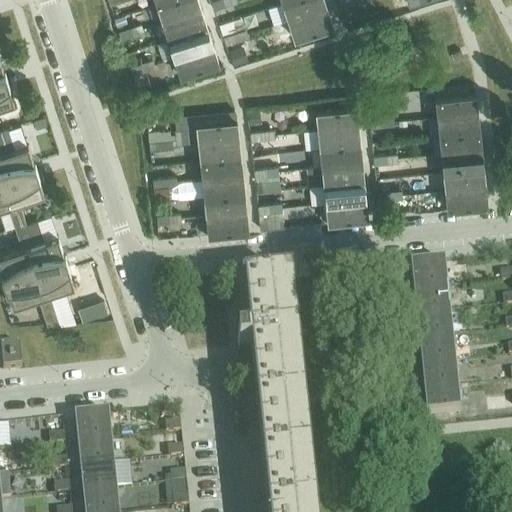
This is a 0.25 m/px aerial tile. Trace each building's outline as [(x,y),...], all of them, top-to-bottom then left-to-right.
[(198,0),(170,0),(157,4),(163,22),(201,9),(198,0)] [(225,6),(223,0),(215,0),(211,1),(214,10),(225,6)] [(290,0),(283,2),(271,6),(277,24),(289,20),(327,7),(324,0),(290,0)] [(327,7),(289,20),(295,38),(333,26),(327,7)] [(201,9),(163,22),(169,39),(207,27),(201,9)] [(128,24),(141,20),(138,10),(124,15),(128,24)] [(141,24),(129,28),(132,36),(144,33),(141,24)] [(207,27),(169,39),(175,57),(213,44),(207,27)] [(121,40),(132,36),(129,28),(118,31),(121,40)] [(246,29),(234,33),(237,41),(248,38),(246,29)] [(225,45),(237,41),(234,33),(223,37),(225,45)] [(213,44),(175,57),(181,75),(219,62),(213,44)] [(234,65),(249,60),(244,45),(229,50),(234,65)] [(153,59),(141,63),(144,72),(155,68),(153,59)] [(132,75),(144,72),(141,63),(130,67),(132,75)] [(6,78),(0,79),(0,107),(14,103),(6,78)] [(436,98),(438,117),(478,113),(476,94),(436,98)] [(316,110),(318,129),(358,125),(356,106),(316,110)] [(233,110),(174,116),(175,128),(197,125),(199,142),(238,138),(236,119),(235,119),(234,110),(233,110)] [(260,112),(249,113),(250,122),(260,122),(260,112)] [(478,113),(438,117),(440,135),(480,131),(478,113)] [(393,116),(381,118),(382,127),(394,125),(393,116)] [(44,117),(34,120),(37,127),(46,124),(44,117)] [(381,118),(369,119),(370,128),(382,127),(381,118)] [(21,125),(8,130),(14,149),(27,145),(21,125)] [(318,129),(304,130),(306,149),(320,147),(360,143),(358,125),(318,129)] [(36,169),(28,144),(27,145),(14,149),(8,130),(7,128),(0,130),(0,143),(3,153),(0,153),(0,162),(6,179),(36,169)] [(274,129),(262,131),(263,139),(275,138),(274,129)] [(250,132),(251,141),(263,139),(262,131),(250,132)] [(480,131),(440,135),(442,153),(482,149),(480,131)] [(148,133),(149,142),(160,141),(160,132),(148,133)] [(238,138),(199,142),(200,160),(240,156),(238,138)] [(172,139),(160,141),(161,150),(173,148),(172,139)] [(149,142),(149,147),(149,151),(161,150),(160,141),(149,142)] [(360,143),(320,147),(322,166),(362,162),(360,143)] [(482,149),(442,153),(444,172),(484,167),(482,149)] [(374,156),(373,156),(374,165),(375,165),(398,162),(397,154),(374,156)] [(240,156),(200,160),(202,178),(242,174),(240,156)] [(362,162),(322,166),(324,184),(364,180),(362,162)] [(279,176),(278,167),(266,168),(267,177),(279,176)] [(484,167),(444,172),(446,190),(486,186),(484,167)] [(254,169),(255,178),(267,177),(266,168),(254,169)] [(36,169),(6,179),(14,204),(20,202),(44,194),(36,169)] [(242,174),(202,178),(204,196),(244,192),(242,174)] [(176,176),(164,178),(165,187),(177,185),(176,176)] [(152,179),(153,184),(153,188),(165,187),(164,178),(152,179)] [(6,179),(0,181),(0,208),(8,206),(14,204),(6,179)] [(257,191),(281,188),(280,179),(256,183),(257,191)] [(324,184),(310,186),(312,204),(326,202),(366,198),(364,180),(324,184)] [(486,186),(446,190),(448,209),(488,205),(486,186)] [(402,190),(390,191),(391,200),(403,199),(402,190)] [(379,201),(391,200),(390,191),(378,192),(379,201)] [(244,192),(204,196),(206,215),(246,211),(244,192)] [(366,198),(326,202),(328,221),(368,217),(366,198)] [(20,202),(14,204),(8,206),(12,216),(23,213),(20,202)] [(282,202),(271,203),(272,213),(283,212),(282,202)] [(284,226),(283,212),(272,213),(271,203),(258,205),(259,214),(261,228),(284,226)] [(246,211),(206,215),(208,234),(248,230),(246,211)] [(23,213),(12,216),(15,227),(26,223),(23,213)] [(181,213),(168,214),(169,223),(182,222),(181,213)] [(157,224),(169,223),(168,214),(156,215),(157,224)] [(37,220),(26,223),(30,234),(33,244),(44,241),(37,220)] [(26,223),(15,227),(18,237),(30,234),(26,223)] [(30,234),(18,237),(22,248),(27,246),(33,244),(30,234)] [(44,241),(33,244),(27,246),(36,271),(66,261),(58,236),(44,241)] [(0,254),(0,265),(5,281),(36,271),(27,246),(22,248),(0,254)] [(66,261),(36,271),(44,296),(50,294),(74,286),(66,261)] [(410,267),(413,293),(447,289),(444,264),(410,267)] [(36,271),(5,281),(13,306),(38,298),(44,296),(36,271)] [(511,271),(500,273),(501,283),(511,281),(511,271)] [(249,339),(237,340),(239,352),(243,352),(245,374),(252,374),(258,373),(266,455),(272,511),(315,511),(299,356),(291,279),(243,284),(243,286),(248,285),(254,338),(249,339)] [(447,289),(413,293),(415,317),(450,314),(447,289)] [(50,294),(44,296),(38,298),(43,311),(54,308),(50,294)] [(511,297),(503,298),(504,308),(511,307),(511,297)] [(105,301),(82,309),(86,320),(108,312),(105,301)] [(54,308),(43,311),(47,325),(59,324),(54,308)] [(450,314),(415,317),(418,342),(452,338),(450,314)] [(452,338),(418,342),(420,367),(455,363),(452,338)] [(3,372),(22,370),(19,346),(0,348),(3,372)] [(455,363),(420,367),(423,392),(457,388),(455,363)] [(457,388),(423,392),(426,417),(460,414),(457,388)] [(74,419),(77,444),(111,441),(108,415),(74,419)] [(165,425),(166,435),(181,433),(180,423),(165,425)] [(8,426),(0,426),(0,452),(10,451),(8,426)] [(49,437),(50,447),(65,446),(64,436),(49,437)] [(111,441),(77,444),(79,469),(114,466),(111,441)] [(167,450),(168,460),(184,458),(183,448),(167,450)] [(51,462),(52,472),(67,470),(66,461),(51,462)] [(114,466),(79,469),(82,494),(116,490),(132,489),(129,464),(114,466)] [(170,475),(171,485),(186,483),(185,474),(170,475)] [(54,487),(55,497),(70,495),(69,485),(54,487)] [(118,511),(116,490),(82,494),(83,511),(118,511)] [(172,500),(173,510),(189,508),(188,498),(172,500)]
